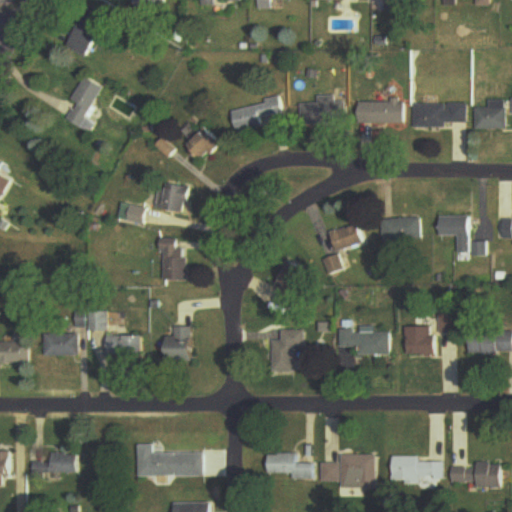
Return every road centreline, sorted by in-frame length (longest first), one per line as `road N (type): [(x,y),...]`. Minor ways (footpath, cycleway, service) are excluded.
road 1 (residential): [(511,175),(360,179),(287,218),(261,246),(233,305),(236,511)]
road 2 (residential): [(511,407),(0,409)]
road 3 (residential): [(233,305),(225,205),(231,187),(251,171),(400,173)]
